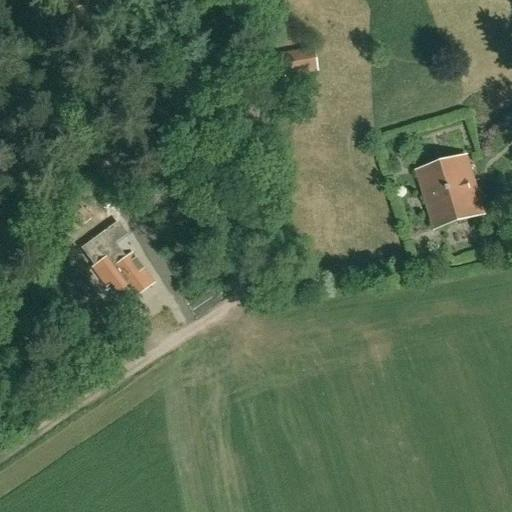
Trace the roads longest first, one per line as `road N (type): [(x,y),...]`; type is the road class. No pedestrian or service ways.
road 1 (track): [(253,0),(264,268),(255,290),(0,461)]
road 2 (track): [(262,246),(342,255),(401,245)]
